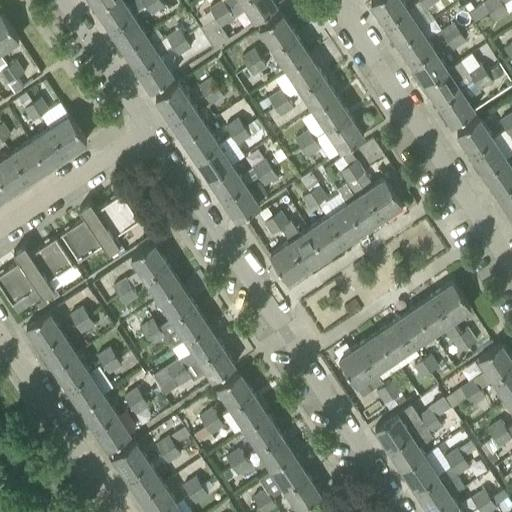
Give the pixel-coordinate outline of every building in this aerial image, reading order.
[(104,0),(97,5),(110,26),(132,12),(144,4),(141,0),(129,0),(126,2),(124,0),(104,0)] [(149,0),(144,4),(150,13),(163,4),(160,0),(149,0)] [(216,0),(209,4),(215,14),(229,6),(237,0),(216,0)] [(276,0),(237,0),(229,6),(235,15),(248,6),(256,17),(278,3),(276,0)] [(370,0),(384,19),(407,5),(403,0),(370,0)] [(484,0),(490,8),(502,0),(484,0)] [(496,17),(508,9),(502,0),(490,8),(496,17)] [(420,25),(413,14),(407,5),(384,19),(397,40),(420,25)] [(235,15),(229,6),(215,14),(222,24),(235,15)] [(0,48),(19,36),(2,10),(0,11),(0,48)] [(274,46),(295,30),(282,10),(259,25),(274,46)] [(146,32),(138,20),(132,12),(110,26),(124,47),(146,32)] [(222,24),(215,14),(200,25),(213,45),(229,35),(222,24)] [(447,37),(460,29),(454,19),(441,28),(447,37)] [(138,67),(159,52),(173,43),(186,34),(180,25),(153,43),(146,32),(124,47),(138,67)] [(411,60),(434,46),(420,25),(397,40),(411,60)] [(453,46),(466,38),(460,29),(447,37),(453,46)] [(286,66),(309,51),(295,30),(274,46),(286,66)] [(173,43),(179,52),(192,43),(186,34),(173,43)] [(247,61),(248,63),(261,54),(255,45),(242,53),(247,61)] [(424,81),(447,66),(434,46),(411,60),(424,81)] [(300,86),(322,71),(309,51),(286,66),(300,86)] [(138,67),(151,87),(173,73),(159,52),(138,67)] [(261,54),(248,63),(254,72),(267,63),(261,54)] [(17,74),(26,69),(17,56),(8,62),(17,74)] [(468,69),(474,77),(487,69),(481,60),(468,69)] [(0,67),(8,80),(17,74),(8,62),(0,67)] [(438,102),(460,86),(447,66),(424,81),(438,102)] [(474,107),(466,96),(493,78),(487,69),(474,77),(460,86),(438,102),(451,122),(474,107)] [(314,106),(336,92),(322,71),(300,86),(314,106)] [(205,91),(218,83),(212,74),(199,82),(205,91)] [(169,115),(192,100),(178,79),(156,94),(169,115)] [(211,101),(224,92),(218,83),(205,91),(211,101)] [(275,104),(288,95),(281,86),(268,94),(275,104)] [(327,127),(349,112),(336,92),(314,106),(327,127)] [(41,111),(50,106),(41,93),(33,99),(41,111)] [(281,113),(294,104),(288,95),(275,104),(281,113)] [(33,117),(41,111),(33,99),(25,104),(33,117)] [(183,135),(205,120),(192,100),(169,115),(183,135)] [(505,126),(511,121),(511,108),(499,117),(505,126)] [(49,123),(67,149),(86,136),(69,110),(49,123)] [(341,148),(363,133),(349,112),(327,127),(341,148)] [(232,132),(245,123),(238,114),(225,122),(232,132)] [(470,149),(493,134),(487,125),(479,114),(457,128),(470,149)] [(0,132),(3,137),(11,131),(3,119),(0,120),(0,132)] [(197,156),(219,141),(205,120),(183,135),(197,156)] [(48,162),(67,149),(49,123),(30,136),(48,162)] [(238,141),(251,132),(245,123),(232,132),(238,141)] [(302,144),(314,136),(308,126),(296,135),(302,144)] [(342,155),(347,162),(359,154),(368,166),(388,152),(375,133),(342,155)] [(506,155),(499,144),(493,134),(470,149),(484,170),(506,155)] [(29,175),(48,162),(30,136),(12,148),(29,175)] [(308,153),(321,145),(314,136),(302,144),(308,153)] [(210,176),(232,161),(219,141),(197,156),(210,176)] [(0,172),(10,188),(29,175),(12,148),(0,156),(0,172)] [(259,172),(271,164),(265,155),(253,163),(259,172)] [(484,170),(498,190),(511,180),(511,163),(506,155),(484,170)] [(357,174),(365,169),(357,157),(349,163),(357,174)] [(224,197),(246,182),(232,161),(210,176),(224,197)] [(348,180),(357,174),(349,163),(341,168),(348,180)] [(265,182),(278,173),(271,164),(259,172),(265,182)] [(403,200),(385,174),(373,181),(365,169),(357,174),(383,213),(403,200)] [(0,172),(0,194),(10,188),(0,172)] [(364,226),(383,213),(357,174),(348,180),(338,186),(347,200),(364,226)] [(511,210),(511,180),(498,190),(511,211),(511,210)] [(319,200),(327,194),(319,181),(310,187),(319,200)] [(237,217),(244,212),(260,202),(246,182),(224,197),(237,217)] [(310,205),(319,200),(310,187),(302,192),(310,205)] [(120,242),(114,233),(139,217),(121,190),(96,206),(105,220),(95,227),(103,240),(109,249),(120,242)] [(78,257),(103,240),(95,227),(105,220),(96,206),(90,197),(79,205),(85,214),(60,230),(78,257)] [(345,239),(364,226),(347,200),(327,213),(345,239)] [(273,214),(281,225),(288,220),(281,209),(273,214)] [(326,252),(345,239),(327,213),(308,225),(326,252)] [(281,225),(273,214),(265,219),(272,231),(281,225)] [(307,265),(326,252),(308,225),(300,231),(291,218),(288,220),(281,225),(290,238),(307,265)] [(29,270),(38,284),(44,293),(55,285),(49,276),(73,260),(55,233),(30,250),(39,264),(29,270)] [(307,265),(290,238),(270,251),(287,277),(307,265)] [(146,275),(167,259),(154,239),(131,253),(146,275)] [(0,282),(12,300),(38,284),(29,270),(39,264),(30,250),(25,241),(13,248),(19,257),(0,269),(0,282)] [(159,294),(181,280),(167,259),(146,275),(159,294)] [(119,291),(132,283),(126,274),(113,282),(119,291)] [(452,317),(471,304),(453,278),(434,290),(452,317)] [(172,315),(195,300),(181,280),(159,294),(172,315)] [(126,301),(138,292),(132,283),(119,291),(126,301)] [(459,348),(469,342),(460,329),(452,317),(434,290),(415,303),(433,329),(442,323),(451,337),(459,348)] [(186,335),(208,321),(195,300),(172,315),(159,323),(146,332),(152,341),(163,334),(170,346),(186,335)] [(76,320),(89,311),(83,302),(70,311),(76,320)] [(414,342),(433,329),(415,303),(396,316),(414,342)] [(40,343),(63,328),(49,308),(27,323),(40,343)] [(82,329),(95,321),(89,311),(76,320),(82,329)] [(146,332),(159,323),(153,314),(140,323),(146,332)] [(395,355),(401,364),(420,352),(414,342),(396,316),(377,329),(395,355)] [(199,356),(222,341),(208,321),(186,335),(194,348),(181,356),(186,364),(199,356)] [(469,342),(476,337),(468,325),(460,329),(469,342)] [(54,364),(76,349),(63,328),(40,343),(54,364)] [(394,355),(395,355),(377,329),(358,342),(375,368),(381,378),(400,365),(394,355)] [(447,394),(452,402),(466,393),(479,384),(491,375),(511,361),(511,356),(501,340),(478,355),(486,368),(447,394)] [(207,367),(213,376),(235,362),(222,341),(199,356),(186,364),(192,373),(193,375),(207,367)] [(356,381),(375,368),(358,342),(339,355),(356,381)] [(103,361),(116,352),(110,343),(97,351),(103,361)] [(68,384),(90,369),(76,349),(54,364),(68,384)] [(423,355),(431,368),(439,363),(430,350),(423,355)] [(109,370),(122,361),(116,352),(103,361),(109,370)] [(173,373),(186,364),(181,356),(180,355),(167,363),(173,373)] [(423,355),(414,361),(422,374),(431,368),(423,355)] [(511,361),(491,375),(492,377),(505,396),(511,391),(511,361)] [(167,363),(152,373),(158,382),(173,373),(167,363)] [(179,382),(192,373),(186,364),(173,373),(179,382)] [(231,404),(253,389),(240,368),(217,383),(231,404)] [(81,405),(104,390),(90,369),(68,384),(81,405)] [(173,373),(158,382),(164,392),(179,382),(173,373)] [(392,395),(401,389),(393,376),(384,382),(392,395)] [(384,400),(392,395),(384,382),(376,388),(384,400)] [(124,391),(130,400),(143,392),(138,383),(124,391)] [(479,384),(466,393),(473,403),(486,395),(479,384)] [(245,424),(267,409),(253,389),(231,404),(245,424)] [(95,425),(117,410),(104,390),(81,405),(95,425)] [(143,392),(130,400),(136,410),(149,402),(143,392)] [(411,431),(424,422),(418,413),(411,402),(398,411),(375,426),(388,446),(411,431)] [(205,421),(218,412),(212,403),(199,412),(205,421)] [(424,422),(437,414),(431,404),(418,413),(424,422)] [(258,445),(281,430),(267,409),(245,424),(258,445)] [(109,446),(131,431),(117,410),(95,425),(109,446)] [(211,430),(224,422),(218,412),(205,421),(211,430)] [(437,414),(424,422),(431,431),(444,423),(437,414)] [(487,425),(493,434),(506,426),(500,417),(487,425)] [(511,421),(506,426),(493,434),(481,442),(487,451),(499,443),(499,444),(511,435),(511,421)] [(200,439),(209,432),(204,422),(193,429),(200,439)] [(402,465),(424,450),(420,443),(433,435),(431,431),(424,422),(411,431),(388,446),(402,465)] [(272,465),(294,450),(281,430),(258,445),(272,465)] [(162,449),(175,441),(169,432),(156,440),(162,449)] [(127,473),(149,458),(135,437),(113,452),(127,473)] [(169,459),(181,450),(175,441),(162,449),(169,459)] [(232,461),(245,453),(239,444),(226,452),(232,461)] [(451,463),(464,454),(458,446),(458,445),(444,454),(451,463)] [(285,486),(308,471),(294,450),(272,465),(285,486)] [(415,486),(438,470),(424,450),(402,465),(415,486)] [(238,471),(251,462),(245,453),(232,461),(238,471)] [(457,473),(470,464),(464,454),(451,463),(457,473)] [(140,493),(163,478),(149,458),(127,473),(140,493)] [(429,506),(452,491),(438,470),(415,486),(429,506)] [(299,506),(321,491),(308,471),(285,486),(299,506)] [(189,490),(202,481),(196,472),(184,481),(189,490)] [(153,511),(156,511),(176,499),(163,478),(140,493),(153,511)] [(196,499),(208,491),(202,481),(189,490),(196,499)] [(259,503),(272,494),(266,485),(253,493),(259,503)] [(478,504),(491,495),(485,485),(471,495),(478,504)] [(432,511),(465,511),(452,491),(429,506),(432,511)] [(266,511),(278,503),(272,494),(259,503),(266,511)] [(482,511),(485,511),(497,504),(491,495),(478,504),(482,511)] [(185,511),(176,499),(156,511),(185,511)]
